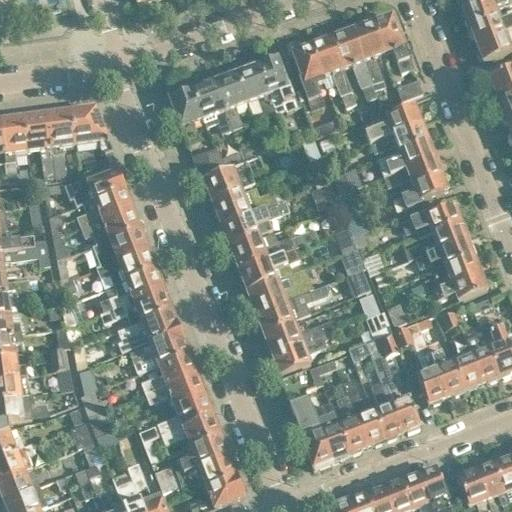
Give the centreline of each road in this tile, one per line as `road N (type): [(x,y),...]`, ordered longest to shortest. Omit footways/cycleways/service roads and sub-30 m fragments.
road 1 (residential): [(281,509),(116,66)]
road 2 (residential): [(511,245),(414,0)]
road 3 (residential): [(281,509),(511,418)]
road 4 (unclassified): [(298,0),(116,66)]
